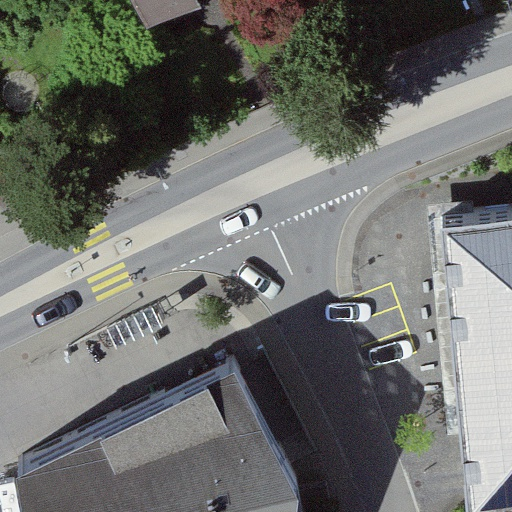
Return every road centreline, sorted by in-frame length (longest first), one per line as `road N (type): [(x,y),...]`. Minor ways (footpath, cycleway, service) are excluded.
road 1 (residential): [(386,511),(360,426),(253,188)]
road 2 (secondary): [(253,188),(0,309)]
road 3 (secondary): [(511,83),(253,188)]
